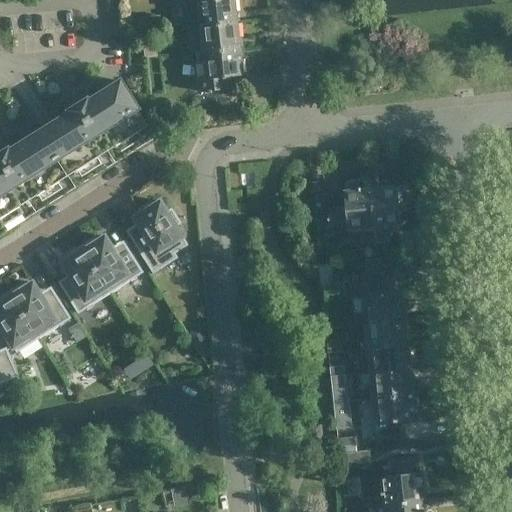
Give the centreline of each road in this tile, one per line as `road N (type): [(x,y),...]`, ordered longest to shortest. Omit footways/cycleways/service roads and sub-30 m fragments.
road 1 (residential): [(506,507),(449,115)]
road 2 (residential): [(244,511),(203,171),(210,154)]
road 3 (residential): [(210,154),(194,148),(158,160),(0,256)]
road 4 (residential): [(78,0),(92,15),(90,52),(18,64),(0,59)]
road 5 (residential): [(303,133),(449,115)]
road 6 (residential): [(303,133),(287,0)]
